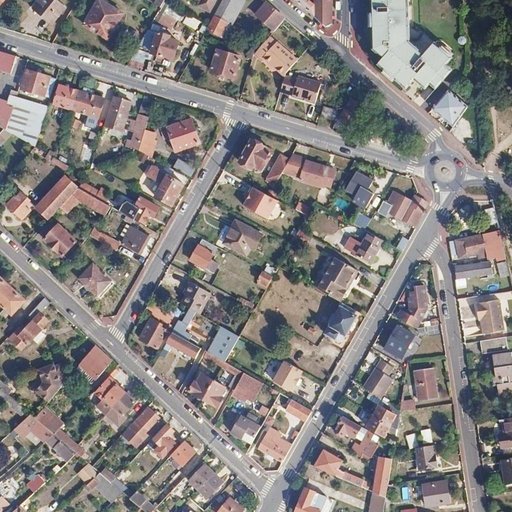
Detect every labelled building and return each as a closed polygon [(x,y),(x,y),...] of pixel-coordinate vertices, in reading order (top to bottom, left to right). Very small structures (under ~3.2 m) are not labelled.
[(66,7),(57,0),(40,0),(33,10),(52,26),(66,7)] [(124,14),(99,0),(98,0),(84,25),(109,40),(124,14)] [(201,0),(199,5),(209,10),(214,0),(201,0)] [(222,0),(214,15),(229,24),(242,0),(222,0)] [(332,1),(331,0),(314,0),(315,3),(310,0),(295,0),(315,18),(328,22),(332,15),(332,1)] [(408,44),(410,43),(408,41),(405,41),(404,26),(407,26),(405,0),(368,0),(372,50),(383,60),(379,66),(406,90),(415,81),(416,83),(417,82),(418,80),(423,84),(421,87),(425,90),(430,85),(436,90),(451,71),(446,66),(452,59),(435,44),(425,56),(420,52),(419,54),(408,44)] [(286,19),(266,2),(255,15),(274,32),(286,19)] [(165,13),(182,20),(185,12),(168,6),(165,13)] [(184,24),(198,32),(203,23),(188,15),(184,24)] [(208,26),(206,30),(221,38),(229,24),(214,15),(208,26)] [(139,34),(132,30),(127,39),(134,44),(139,34)] [(148,30),(138,47),(151,51),(150,53),(164,58),(164,56),(175,60),(180,42),(170,39),(171,36),(158,32),(157,33),(148,30)] [(265,43),(254,55),(261,61),(262,59),(283,78),(285,78),(287,74),(288,71),(297,62),(275,42),(274,43),(269,38),(265,43)] [(254,55),(265,43),(260,39),(246,55),(252,61),(254,55)] [(420,52),(410,43),(408,44),(419,54),(420,52)] [(0,50),(0,70),(11,74),(16,56),(0,50)] [(241,57),(218,50),(211,71),(235,79),(241,57)] [(45,95),(51,97),(57,79),(28,70),(21,90),(45,97),(45,95)] [(297,82),(285,78),(281,94),(291,97),(291,98),(315,105),(321,85),(298,78),(297,82)] [(76,100),(78,90),(61,85),(54,104),(73,110),(76,100)] [(12,89),(8,102),(8,105),(14,107),(17,96),(19,91),(12,89)] [(86,103),(83,113),(99,118),(106,99),(78,90),(76,100),(86,103)] [(353,128),(372,94),(368,90),(356,109),(347,104),(338,119),(353,128)] [(433,110),(453,127),(463,115),(469,108),(449,90),(433,110)] [(47,106),(17,96),(14,107),(7,130),(13,133),(35,146),(47,106)] [(123,131),(132,102),(115,96),(106,126),(123,131)] [(0,125),(4,128),(5,129),(7,130),(14,107),(8,105),(8,102),(0,98),(0,125)] [(79,112),(83,113),(86,103),(76,100),(73,110),(79,112)] [(326,100),(324,107),(335,110),(336,104),(326,100)] [(338,111),(335,110),(324,107),(321,116),(335,120),(338,111)] [(143,136),(150,116),(139,113),(136,122),(137,123),(133,135),(129,134),(126,145),(139,150),(143,136)] [(473,138),(472,123),(463,115),(453,127),(454,137),(467,148),(473,138)] [(177,152),(201,144),(193,119),(168,127),(177,152)] [(0,144),(2,146),(13,133),(7,130),(5,129),(4,128),(0,133),(0,144)] [(143,136),(139,150),(148,155),(153,139),(143,136)] [(262,170),(273,150),(252,139),(239,162),(253,170),(255,166),(262,170)] [(161,147),(158,153),(172,160),(175,154),(161,147)] [(63,158),(62,162),(69,166),(73,158),(66,155),(63,158)] [(270,185),(274,187),(283,171),(289,160),(282,155),(268,180),(272,183),(270,185)] [(329,190),(335,171),(306,161),(307,159),(292,155),(289,160),(283,171),(301,177),(300,180),(329,190)] [(56,158),(54,157),(52,161),(66,170),(69,166),(62,162),(56,158)] [(193,176),(197,166),(179,158),(174,168),(193,176)] [(172,206),(185,184),(153,166),(148,175),(160,182),(158,186),(161,188),(156,197),(172,206)] [(368,190),(374,181),(356,171),(346,190),(357,196),(354,201),(367,208),(375,194),(368,190)] [(61,207),(78,188),(79,187),(66,176),(36,208),(49,219),(61,207)] [(78,188),(87,193),(91,195),(95,188),(82,181),(82,183),(79,187),(78,188)] [(289,188),(279,183),(276,188),(286,193),(289,188)] [(96,198),(102,201),(108,191),(101,187),(96,198)] [(247,200),(244,206),(267,219),(278,201),(269,196),(253,187),(249,194),(250,195),(247,200)] [(68,213),(80,200),(87,193),(78,188),(61,207),(68,213)] [(389,212),(402,219),(409,205),(415,209),(408,222),(417,227),(424,214),(423,213),(428,203),(416,196),(415,195),(411,201),(393,191),(387,203),(384,201),(378,212),(387,217),(389,212)] [(8,205),(23,220),(32,211),(30,208),(33,205),(30,202),(31,200),(22,192),(17,197),(16,196),(8,205)] [(87,193),(80,200),(106,215),(111,207),(102,201),(96,198),(91,195),(87,193)] [(133,219),(134,220),(135,218),(146,224),(150,215),(154,217),(159,207),(141,197),(136,206),(126,200),(119,212),(127,216),(133,219)] [(320,198),(317,203),(327,209),(330,204),(320,198)] [(304,206),(311,209),(312,207),(315,203),(308,199),(304,206)] [(409,205),(402,219),(408,222),(415,209),(409,205)] [(486,209),(487,219),(496,218),(495,207),(486,209)] [(360,212),(353,223),(365,230),(371,219),(360,212)] [(255,250),(263,235),(236,220),(232,227),(235,229),(228,240),(226,244),(247,256),(251,248),(255,250)] [(59,224),(56,227),(50,234),(44,239),(64,257),(78,241),(59,224)] [(228,240),(235,229),(232,227),(226,224),(220,236),(228,240)] [(47,231),(50,234),(56,227),(53,225),(47,231)] [(96,225),(91,236),(96,238),(116,250),(120,243),(100,231),(102,227),(96,225)] [(139,253),(149,236),(133,226),(122,244),(139,253)] [(306,245),(311,237),(299,230),(294,238),(306,245)] [(371,262),(384,240),(382,239),(372,234),(369,232),(356,254),(371,262)] [(496,257),(497,262),(500,261),(492,232),(455,240),(459,258),(478,254),(479,259),(487,257),(488,259),(496,257)] [(403,251),(409,240),(403,237),(397,248),(403,251)] [(218,247),(203,239),(191,261),(214,273),(219,264),(212,260),(218,247)] [(342,299),(349,286),(346,284),(349,278),(352,280),(358,271),(335,258),(319,286),(321,288),(339,298),(342,299)] [(491,262),(455,266),(456,278),(493,274),(491,262)] [(81,279),(98,295),(112,281),(94,264),(81,279)] [(259,281),(268,286),(271,279),(273,276),(264,271),(259,281)] [(27,301),(5,281),(0,285),(0,304),(12,316),(27,301)] [(181,303),(200,314),(211,293),(190,281),(185,290),(187,292),(181,303)] [(412,296),(410,297),(412,310),(410,314),(404,311),(400,318),(416,328),(428,308),(424,285),(416,286),(416,291),(411,292),(412,296)] [(320,290),(338,300),(339,298),(321,288),(320,290)] [(29,346),(34,340),(42,332),(43,330),(42,329),(50,321),(42,314),(51,304),(45,298),(27,316),(33,321),(24,331),(20,327),(9,339),(22,351),(28,344),(29,346)] [(478,315),(480,314),(481,320),(483,334),(504,331),(499,300),(476,304),(478,315)] [(355,314),(357,311),(343,303),(326,334),(336,340),(340,333),(346,336),(358,316),(355,314)] [(168,343),(173,334),(169,332),(169,331),(162,327),(163,324),(152,318),(140,339),(158,349),(163,341),(168,343)] [(384,350),(391,354),(393,351),(397,353),(404,357),(415,335),(398,325),(384,350)] [(209,353),(212,346),(178,327),(175,334),(204,350),(206,351),(208,352),(209,353)] [(240,336),(223,327),(212,346),(209,353),(225,362),(240,336)] [(317,331),(311,327),(308,331),(314,335),(317,331)] [(45,334),(42,332),(34,340),(37,343),(45,334)] [(173,334),(168,343),(198,360),(204,350),(175,334),(173,333),(173,334)] [(508,350),(506,337),(481,341),(482,354),(508,350)] [(101,375),(113,361),(96,346),(80,365),(88,372),(92,368),(101,375)] [(206,351),(203,356),(222,367),(225,362),(209,353),(208,352),(206,351)] [(499,396),(511,393),(511,353),(511,352),(492,355),(496,377),(492,378),(493,386),(497,385),(499,396)] [(381,359),(363,387),(381,399),(394,380),(389,376),(395,368),(381,359)] [(299,378),(303,371),(285,361),(273,381),(291,391),(295,384),(296,385),(300,379),(299,378)] [(225,362),(222,367),(235,374),(229,386),(235,389),(245,373),(225,362)] [(48,403),(68,379),(60,363),(53,366),(52,365),(38,372),(41,379),(37,383),(39,387),(35,392),(48,403)] [(185,377),(191,367),(187,365),(181,375),(185,377)] [(185,377),(190,379),(195,370),(191,367),(185,377)] [(97,380),(101,375),(92,368),(88,372),(97,380)] [(415,371),(419,401),(437,398),(433,368),(415,371)] [(245,373),(235,389),(232,395),(245,403),(248,399),(258,380),(245,373)] [(190,391),(204,399),(214,381),(202,374),(198,382),(196,381),(190,391)] [(101,403),(110,412),(127,394),(117,384),(118,383),(112,377),(96,393),(104,400),(101,403)] [(263,383),(258,380),(248,399),(252,402),(263,383)] [(226,388),(214,381),(204,399),(218,407),(224,397),(222,396),(226,388)] [(127,394),(137,403),(140,400),(130,391),(127,394)] [(124,416),(137,403),(127,394),(110,412),(107,415),(119,427),(127,419),(124,416)] [(10,408),(16,401),(8,395),(3,400),(2,401),(10,408)] [(400,411),(416,409),(414,399),(402,401),(400,411)] [(286,410),(306,422),(310,415),(312,411),(292,400),(286,410)] [(374,416),(397,429),(398,423),(393,420),(396,415),(395,414),(397,410),(382,400),(374,416)] [(259,412),(266,416),(270,408),(263,404),(259,412)] [(60,429),(64,424),(45,407),(35,418),(51,431),(54,435),(60,429)] [(162,421),(149,409),(138,420),(137,419),(130,426),(122,435),(136,448),(144,440),(162,421)] [(243,439),(252,444),(261,427),(255,423),(257,417),(249,413),(246,418),(243,417),(239,423),(238,423),(232,433),(242,439),(243,439)] [(35,427),(49,439),(54,435),(51,431),(35,418),(31,415),(15,430),(23,439),(35,427)] [(356,443),(351,450),(361,456),(363,454),(370,441),(374,434),(344,416),(335,432),(345,438),(347,434),(356,439),(360,432),(366,435),(360,445),(356,443)] [(396,434),(397,429),(374,416),(368,427),(385,436),(387,432),(396,436),(396,434)] [(399,416),(398,423),(397,429),(396,434),(403,435),(406,417),(399,416)] [(511,447),(511,418),(503,419),(505,434),(501,434),(503,449),(511,447)] [(170,451),(179,441),(172,435),(176,431),(169,425),(155,440),(161,446),(163,445),(170,451)] [(259,448),(284,462),(293,446),(284,441),(285,438),(281,436),(282,435),(270,428),(259,448)] [(431,428),(420,430),(420,433),(408,435),(410,448),(424,446),(423,443),(433,442),(431,428)] [(73,450),(78,446),(60,429),(54,435),(61,440),(67,445),(73,450)] [(54,435),(49,439),(47,441),(54,448),(61,441),(61,440),(54,435)] [(54,448),(67,463),(74,456),(61,441),(54,448)] [(379,446),(370,441),(363,454),(371,459),(379,446)] [(186,442),(173,456),(183,466),(184,466),(198,453),(186,442)] [(73,450),(81,457),(85,452),(78,446),(73,450)] [(433,446),(415,448),(419,470),(438,468),(436,455),(434,455),(433,446)] [(315,467),(362,488),(362,486),(368,489),(371,483),(339,469),(344,461),(324,450),(315,467)] [(142,451),(137,456),(143,463),(149,457),(142,451)] [(158,470),(168,459),(163,455),(154,465),(158,470)] [(180,470),(183,466),(173,456),(169,460),(180,470)] [(388,485),(392,459),(379,457),(373,492),(386,498),(388,485)] [(511,460),(502,462),(506,487),(511,486),(511,460)] [(89,463),(77,473),(86,483),(98,473),(89,463)] [(208,499),(224,481),(216,473),(207,465),(205,466),(203,464),(197,471),(199,473),(191,482),(200,490),(208,499)] [(101,474),(112,483),(117,478),(106,468),(101,474)] [(159,498),(162,502),(166,498),(186,476),(181,472),(162,492),(163,493),(159,498)] [(27,485),(35,493),(47,481),(39,473),(27,485)] [(116,486),(112,483),(101,474),(100,473),(95,478),(100,483),(96,486),(112,503),(123,492),(116,486)] [(95,478),(88,485),(93,490),(96,486),(100,483),(95,478)] [(123,492),(131,499),(134,495),(120,482),(116,486),(123,492)] [(451,503),(447,482),(423,486),(427,506),(451,503)] [(22,503),(34,493),(28,486),(17,497),(22,503)] [(295,511),(320,511),(327,497),(306,488),(295,511)] [(152,511),(153,511),(156,508),(138,491),(134,495),(131,499),(147,511),(152,511)] [(386,498),(373,492),(369,511),(383,511),(384,508),(385,502),(386,498)] [(243,511),(245,510),(231,498),(218,511),(243,511)] [(0,511),(1,511),(9,505),(4,499),(1,502),(0,501),(0,511)]
